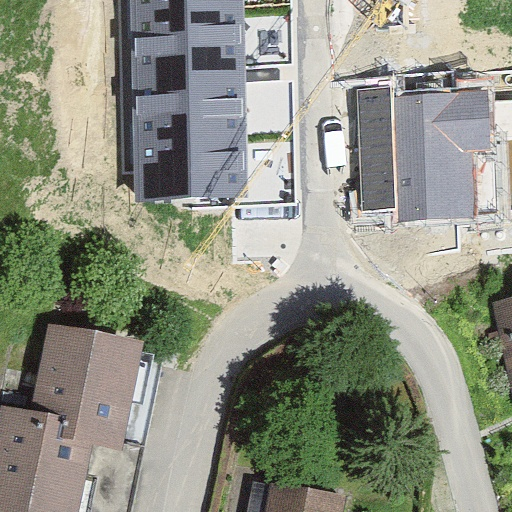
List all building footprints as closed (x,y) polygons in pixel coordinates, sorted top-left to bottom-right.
[(293,202),(287,0),(131,0),(137,207),(293,202)] [(390,88),(358,93),(363,214),(403,209),(403,226),(501,224),(496,90),(393,99),(390,88)] [(511,305),(495,309),(511,385),(511,305)] [(48,336),(30,423),(29,425),(79,435),(79,437),(108,443),(137,448),(156,359),(127,353),(127,352),(48,336)] [(29,425),(30,423),(0,417),(0,419),(0,511),(124,511),(137,448),(108,443),(79,437),(79,435),(29,425)] [(269,487),(263,511),(332,511),(335,499),(269,487)]
